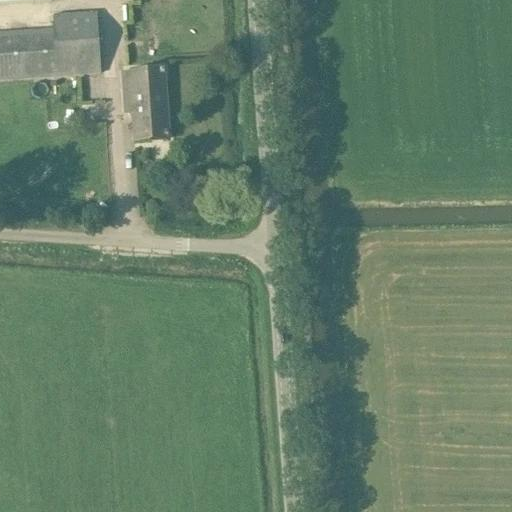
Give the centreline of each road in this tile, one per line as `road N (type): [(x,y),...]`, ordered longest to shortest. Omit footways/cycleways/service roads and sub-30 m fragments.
road 1 (unclassified): [(271,248),(0,235)]
road 2 (unclassified): [(290,511),(271,248)]
road 3 (unclassified): [(271,248),(252,0)]
